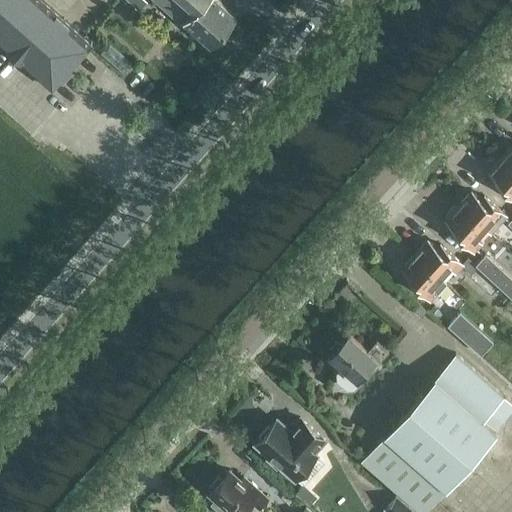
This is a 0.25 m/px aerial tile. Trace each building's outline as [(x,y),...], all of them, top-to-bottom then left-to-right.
[(43,0),(0,0),(0,41),(52,88),(92,43),(43,0)] [(127,0),(139,10),(147,1),(146,0),(127,0)] [(211,45),(237,17),(217,0),(156,0),(183,24),(185,22),(211,45)] [(122,77),(134,64),(110,42),(98,55),(122,77)] [(511,144),(502,155),(511,164),(511,144)] [(511,164),(502,155),(489,169),(499,178),(496,182),(511,196),(511,164)] [(471,190),(458,204),(484,226),(493,217),(499,223),(506,214),(484,195),(481,198),(471,190)] [(484,226),(458,204),(446,218),(455,227),(452,230),(474,250),(483,240),(477,235),(484,226)] [(428,238),(415,252),(440,275),(449,265),(456,271),(461,264),(470,272),(467,275),(478,285),(482,281),(495,292),(501,286),(511,296),(511,292),(477,262),(476,263),(468,256),(463,263),(441,243),(437,247),(428,238)] [(440,275),(415,252),(402,266),(412,275),(409,279),(430,299),(446,281),(440,276),(440,275)] [(511,276),(485,252),(477,262),(511,292),(511,276)] [(481,354),(494,340),(462,311),(449,324),(481,354)] [(329,352),(343,365),(337,371),(338,378),(348,387),(354,386),(361,378),(358,375),(375,356),(379,360),(389,349),(377,338),(368,348),(348,331),(339,340),(336,340),(329,348),(330,351),(329,352)] [(361,459),(398,492),(420,511),(421,511),(511,411),(511,403),(457,353),(361,459)] [(301,417),(294,425),(285,425),(277,418),(255,441),(269,454),(266,457),(277,466),(279,463),(294,476),(316,452),(314,450),(324,438),(301,417)] [(229,469),(209,490),(218,498),(213,505),(220,511),(231,511),(232,511),(235,509),(238,511),(242,511),(253,501),(262,509),(271,500),(260,490),(259,487),(252,481),(249,481),(244,476),(240,480),(229,469)] [(304,481),(298,490),(311,500),(318,491),(304,481)] [(390,511),(413,511),(396,496),(386,508),(390,511)]
